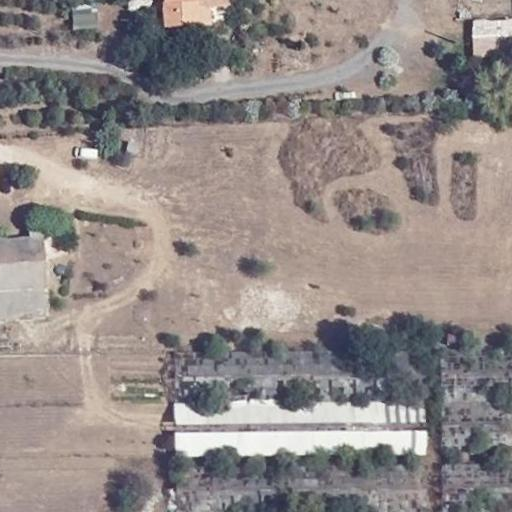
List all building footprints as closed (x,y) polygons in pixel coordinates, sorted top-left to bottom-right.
[(209,0),(161,0),(161,28),(198,26),(198,0),(209,0)] [(94,4),(69,5),(71,30),(96,29),(94,4)] [(511,18),(469,22),(471,58),(511,54),(511,18)] [(27,230),(26,240),(0,240),(0,319),(43,318),(39,229),(27,230)] [(442,453),(511,452),(511,348),(440,350),(442,453)] [(176,455),(423,453),(421,350),(175,352),(176,455)] [(442,511),(511,511),(511,463),(443,464),(442,511)] [(176,511),(424,511),(424,465),(177,467),(176,511)]
